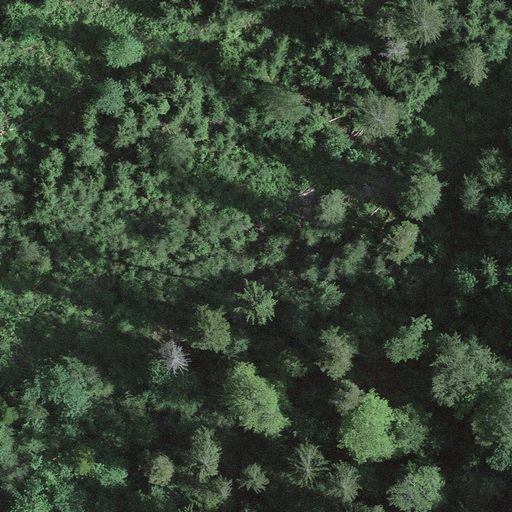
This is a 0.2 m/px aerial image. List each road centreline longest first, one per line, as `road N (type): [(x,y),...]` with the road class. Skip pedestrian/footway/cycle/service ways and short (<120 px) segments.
road 1 (track): [(0,366),(170,405),(388,429),(511,423)]
road 2 (track): [(511,459),(397,511)]
